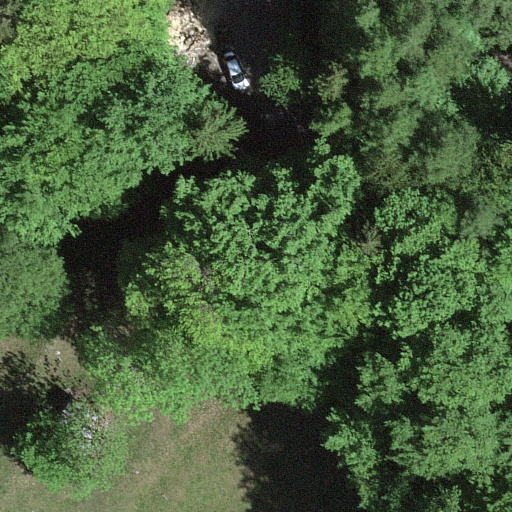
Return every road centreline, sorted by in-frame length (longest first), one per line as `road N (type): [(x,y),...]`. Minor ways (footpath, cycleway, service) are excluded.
road 1 (track): [(255,0),(277,59),(330,153),(465,294),(511,393)]
road 2 (track): [(410,0),(511,64)]
